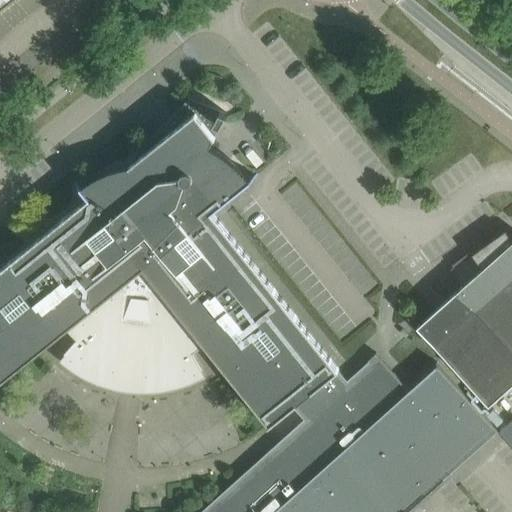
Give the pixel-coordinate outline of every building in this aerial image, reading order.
[(224,155),(209,146),(227,113),(189,98),(190,116),(145,152),(140,151),(129,164),(129,165),(116,168),(104,172),(93,178),(82,185),(77,178),(75,180),(89,197),(0,268),(0,381),(67,328),(77,339),(67,350),(68,351),(72,348),(82,356),(93,362),(104,368),(114,371),(123,373),(123,374),(124,374),(126,368),(141,370),(141,376),(142,376),(142,375),(152,375),(161,374),(174,371),(186,367),(198,361),(200,366),(201,365),(194,352),(206,344),(270,423),(269,424),(270,425),(294,406),(305,419),(201,511),(398,511),(493,427),(498,432),(499,431),(436,361),(407,387),(377,352),(369,359),(370,361),(349,380),(213,211),(258,174),(257,173),(249,179),(238,166),(224,155)] [(419,325),(488,405),(511,384),(511,238),(506,230),(484,246),(484,247),(475,254),(474,253),(451,269),(463,285),(419,325)] [(358,296),(378,281),(348,243),(332,256),(347,274),(328,288),(340,303),(347,298),(354,307),(362,301),(358,296)] [(508,442),(508,440),(500,432),(456,472),(464,481),(508,442)] [(22,511),(0,497),(0,511),(22,511)]
